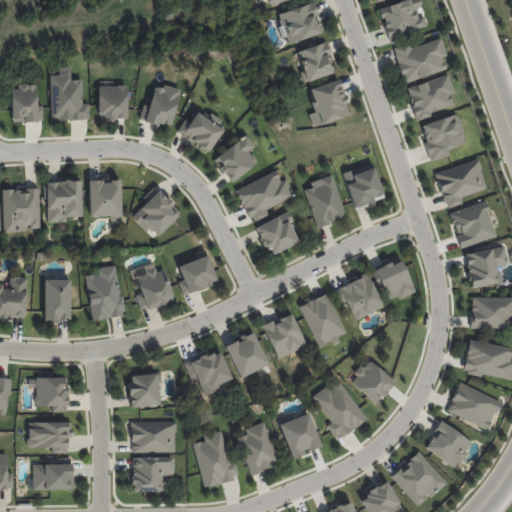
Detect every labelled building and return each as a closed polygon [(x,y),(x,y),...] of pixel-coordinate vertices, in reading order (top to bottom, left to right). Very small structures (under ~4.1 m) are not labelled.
[(420,30),(414,8),(420,7),(418,0),(405,0),(378,7),(386,39),(420,30)] [(278,12),(286,42),(320,34),(312,3),(278,12)] [(408,47),(407,43),(392,48),(402,83),(445,70),(441,57),(445,56),(440,38),(408,47)] [(302,82),(334,72),(325,42),(295,51),(302,71),(299,72),(302,82)] [(406,86),(414,117),(453,107),(449,94),(453,93),(448,75),(406,86)] [(89,119),(53,120),(52,76),(71,76),(71,81),(83,81),(83,105),(89,104),(90,119),(89,119)] [(349,115),(338,79),(307,88),(315,111),(307,113),(311,127),(349,115)] [(169,125),(180,89),(162,84),(161,88),(154,86),(143,121),(158,126),(159,122),(169,125)] [(11,122),(42,121),(42,105),(36,105),(35,85),(10,86),(11,122)] [(126,117),(112,117),(112,116),(109,116),(109,115),(103,115),(103,92),(101,92),(101,86),(120,86),(120,85),(127,85),(127,86),(129,86),(129,90),(131,90),(131,117),(126,117)] [(209,151),(193,139),(191,142),(176,132),(184,119),(191,124),(200,112),(207,117),(210,112),(221,120),(218,124),(225,129),(209,151)] [(420,124),(425,141),(422,142),(428,161),(448,155),(446,149),(465,143),(456,114),(420,124)] [(246,144),(253,154),(254,153),(259,160),(258,160),(259,162),(236,181),(225,166),(223,168),(217,160),(242,140),(246,144)] [(460,196),(486,188),(477,159),(434,172),(445,208),(462,203),(460,196)] [(390,194),(379,198),(380,203),(359,210),(346,173),(374,163),(376,169),(381,168),(390,194)] [(294,197),(285,179),(280,182),(275,170),(234,190),(247,219),(294,197)] [(334,224),(320,229),(307,191),(325,184),(323,180),(335,176),(348,215),(333,221),(334,224)] [(81,216),(79,180),(45,182),(46,222),(65,222),(65,216),(81,216)] [(87,180),(88,216),(109,215),(109,220),(120,220),(119,180),(87,180)] [(1,189),(2,232),(25,231),(25,228),(39,227),(37,188),(1,189)] [(156,235),(180,212),(158,190),(131,216),(145,232),(149,228),(156,235)] [(448,212),(459,247),(495,237),(484,201),(448,212)] [(268,256),(297,242),(287,221),(290,220),(286,212),(254,226),(268,256)] [(470,288),(502,282),(498,266),(507,264),(503,245),(463,254),(470,288)] [(216,281),(206,254),(176,266),(181,279),(176,281),(181,295),(216,281)] [(413,292),(399,259),(373,270),(386,300),(396,295),(397,299),(413,292)] [(117,267),(121,298),(124,297),(127,312),(123,312),(124,317),(94,322),(87,277),(95,276),(99,276),(99,270),(117,267)] [(165,271),(169,282),(170,282),(176,298),(173,299),(173,301),(167,303),(168,304),(147,312),(146,309),(140,310),(136,297),(144,294),(139,279),(140,279),(139,278),(146,275),(146,277),(147,276),(146,272),(155,269),(157,273),(165,271)] [(344,301),(354,321),(382,306),(366,273),(332,290),(339,304),(344,301)] [(24,318),(0,316),(0,284),(3,285),(3,289),(9,289),(9,279),(12,276),(27,278),(26,291),(28,291),(27,312),(25,312),(25,318),(24,318)] [(69,319),(60,319),(60,323),(53,323),(53,321),(46,321),(46,281),(71,280),(71,319),(69,319)] [(336,336),(343,333),(327,293),(298,305),(316,348),(337,340),(336,336)] [(511,296),(470,297),(470,328),(511,327),(511,296)] [(261,325),(276,359),(304,346),(289,313),(261,325)] [(266,365),(252,332),(223,345),(238,377),(266,365)] [(511,374),(511,361),(509,361),(511,348),(467,340),(462,371),(511,380),(511,374)] [(203,396),(222,388),(220,383),(230,379),(218,349),(183,363),(189,379),(195,376),(203,396)] [(373,403),(393,382),(367,357),(347,379),(373,403)] [(133,407),(131,382),(134,382),(133,376),(160,373),(161,383),(160,383),(162,405),(133,407)] [(0,377),(12,379),(6,416),(0,415),(0,377)] [(73,394),(73,395),(72,395),(72,406),(68,406),(68,411),(54,411),(54,406),(39,406),(39,404),(38,404),(38,397),(38,378),(69,377),(69,388),(73,388),(73,394)] [(330,423),(326,426),(335,440),(365,419),(338,379),(312,397),(330,423)] [(499,401),(458,382),(445,411),(487,429),(499,401)] [(277,424),(290,458),(320,446),(307,413),(277,424)] [(65,435),(70,435),(70,421),(26,422),(27,447),(50,447),(50,453),(66,453),(65,435)] [(174,451),(174,421),(129,422),(130,452),(174,451)] [(236,438),(249,474),(279,464),(263,421),(243,428),(246,434),(236,438)] [(423,446),(453,468),(471,443),(441,421),(423,446)] [(238,475),(234,477),(235,481),(206,488),(195,445),(206,442),(205,437),(222,433),(230,462),(236,461),(239,475),(238,475)] [(418,507),(445,482),(417,451),(390,476),(418,507)] [(13,489),(9,489),(9,491),(0,491),(0,455),(6,455),(9,468),(6,468),(6,472),(9,472),(9,474),(13,474),(13,489)] [(131,492),(163,491),(163,475),(172,475),(171,456),(130,457),(131,492)] [(76,476),(76,478),(73,478),(73,490),(48,491),(48,489),(35,490),(34,465),(76,464),(76,476)] [(358,497),(366,511),(402,511),(386,482),(358,497)] [(353,511),(350,502),(321,511),(353,511)]
